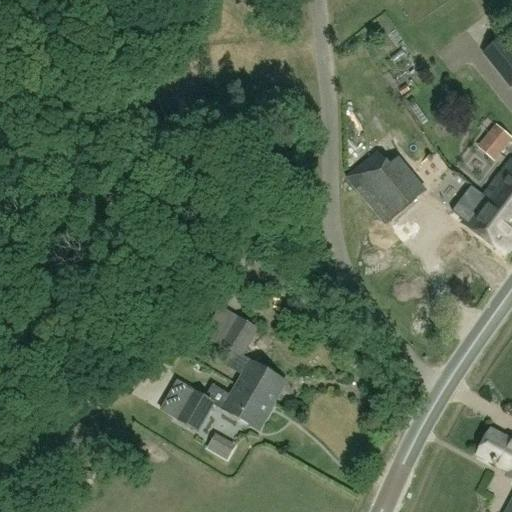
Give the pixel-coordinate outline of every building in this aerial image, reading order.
[(511,49),(503,39),(484,54),(502,75),(511,87),(511,49)] [(499,154),(500,153),(511,139),(496,126),(483,141),(499,154)] [(348,177),(386,224),(415,202),(375,154),(348,177)] [(463,162),(434,185),(445,199),(474,176),(463,162)] [(504,255),(511,244),(511,162),(510,162),(463,224),(504,255)] [(390,268),(383,276),(403,292),(409,283),(390,268)] [(237,387),(272,407),(286,384),(242,358),(258,331),(237,319),(221,346),(233,353),(225,366),(243,377),(237,387)] [(214,406),(258,431),(272,407),(237,387),(231,398),(213,387),(206,399),(194,393),(178,421),(198,433),(214,406)] [(497,466),(497,465),(511,472),(509,478),(511,479),(511,441),(491,431),(479,456),(495,464),(494,465),(497,466)]
